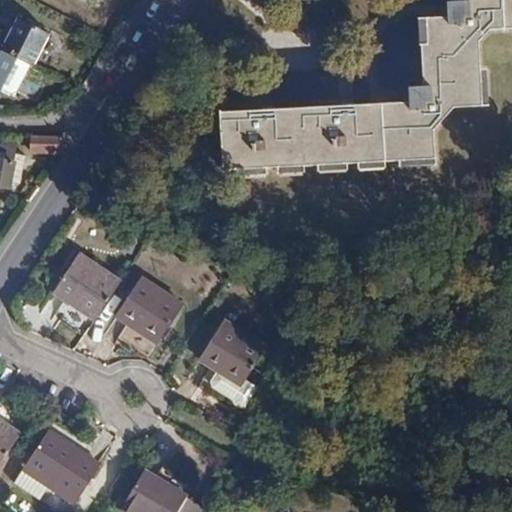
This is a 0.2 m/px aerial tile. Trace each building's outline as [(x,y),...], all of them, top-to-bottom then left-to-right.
[(222,110),(225,168),(436,160),(435,128),(455,108),(483,108),(482,45),(495,32),(511,31),(511,0),(469,0),(470,6),(450,6),(451,19),(430,21),(430,44),(424,45),(425,89),(410,89),(410,102),(222,110)] [(16,17),(1,48),(16,56),(32,64),(48,32),(16,17)] [(0,48),(0,87),(16,56),(1,48),(0,48)] [(30,137),(30,153),(63,155),(63,139),(59,139),(59,138),(30,137)] [(0,152),(0,185),(9,187),(9,185),(15,155),(0,152)] [(15,155),(9,185),(20,186),(25,157),(15,155)] [(55,289),(97,318),(123,279),(80,251),(55,289)] [(144,276),(119,313),(161,340),(186,303),(144,276)] [(226,320),(201,357),(220,370),(213,380),(214,386),(234,399),(236,403),(241,406),(246,406),(259,386),(247,378),(267,348),(226,320)] [(0,420),(0,463),(20,433),(0,420)] [(46,435),(20,475),(73,509),(98,469),(46,435)] [(143,473),(121,511),(178,511),(187,498),(143,473)]
